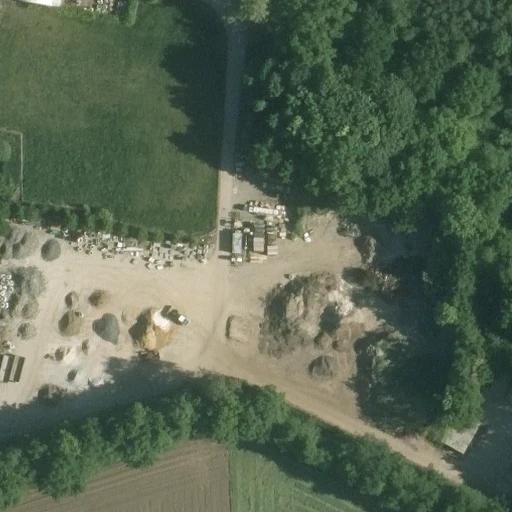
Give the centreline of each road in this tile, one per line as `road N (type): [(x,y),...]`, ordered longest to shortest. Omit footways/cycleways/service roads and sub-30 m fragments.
road 1 (track): [(440,477),(228,365),(233,0)]
road 2 (track): [(233,0),(511,150)]
